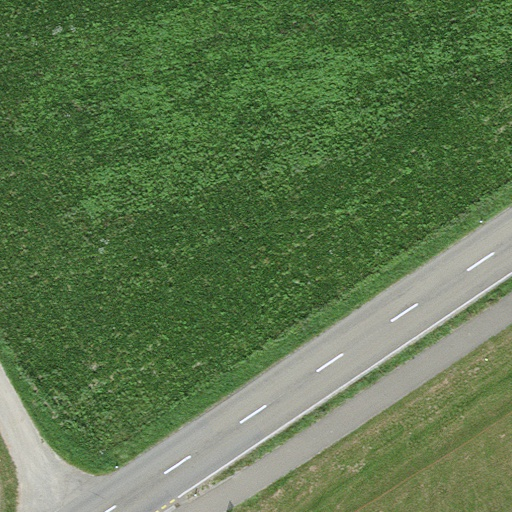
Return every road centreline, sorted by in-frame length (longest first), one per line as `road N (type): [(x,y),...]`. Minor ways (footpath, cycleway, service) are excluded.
road 1 (tertiary): [(511,244),(111,511)]
road 2 (track): [(76,511),(61,502),(0,388)]
